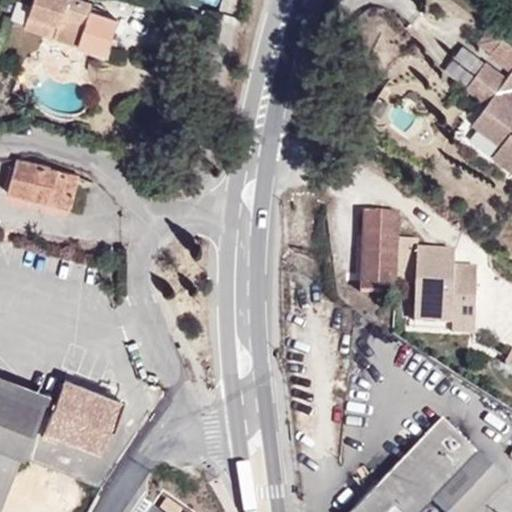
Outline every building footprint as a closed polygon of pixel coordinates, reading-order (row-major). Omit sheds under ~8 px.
[(115,13),(84,2),(84,0),(24,0),(17,22),(67,37),(73,20),(90,26),(87,33),(105,39),(115,13)] [(84,42),(87,33),(90,26),(73,20),(67,37),(84,42)] [(511,153),(511,114),(482,92),(492,80),(465,61),(443,89),(468,105),(454,123),(481,143),(473,154),(499,172),(511,153)] [(8,196),(70,209),(78,172),(16,159),(8,196)] [(399,211),(364,210),(361,292),(397,293),(398,280),(399,237),(399,211)] [(416,281),(415,320),(451,322),(451,332),(474,333),(477,262),(455,261),(456,247),(418,245),(419,238),(399,237),(398,280),(416,281)] [(97,448),(116,398),(59,375),(50,398),(40,426),(55,432),(97,448)] [(40,426),(50,398),(0,379),(0,443),(25,453),(29,454),(37,433),(40,426)] [(434,417),(342,511),(462,511),(497,477),(434,417)] [(52,439),(55,432),(40,426),(37,433),(52,439)] [(44,440),(36,459),(92,480),(99,461),(44,440)] [(0,511),(1,511),(25,453),(0,443),(0,511)] [(180,511),(182,510),(167,499),(160,508),(165,511),(180,511)]
